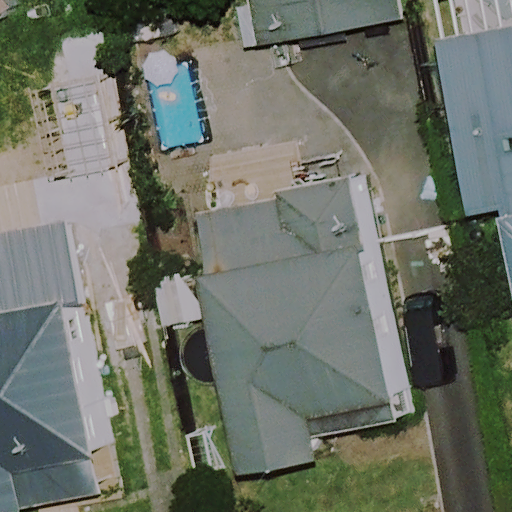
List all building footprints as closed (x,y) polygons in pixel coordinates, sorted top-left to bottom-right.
[(398,20),(393,0),(249,0),(259,48),(398,20)] [(128,170),(106,74),(34,90),(56,186),(128,170)] [(511,195),(511,111),(499,114),(511,195)] [(397,399),(361,185),(203,211),(229,370),(246,471),(334,457),(326,411),(397,399)] [(92,301),(76,223),(0,239),(0,511),(33,511),(120,494),(80,304),(92,301)]
